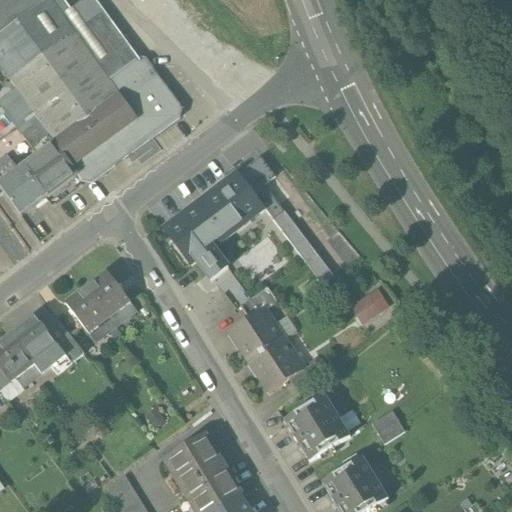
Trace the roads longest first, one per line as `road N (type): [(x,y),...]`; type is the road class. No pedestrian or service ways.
road 1 (residential): [(117,213),(299,511)]
road 2 (tertiary): [(511,340),(421,213),(331,56)]
road 3 (residential): [(331,56),(117,213)]
road 4 (residential): [(117,213),(0,300)]
